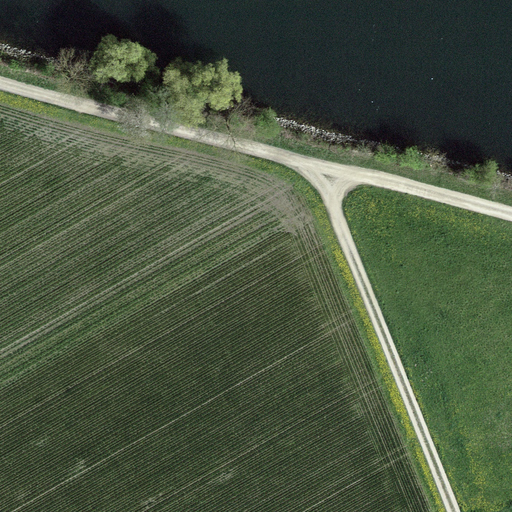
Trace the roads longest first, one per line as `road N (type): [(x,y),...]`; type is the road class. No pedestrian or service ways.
road 1 (track): [(0,80),(330,180),(511,217)]
road 2 (track): [(330,180),(460,511)]
